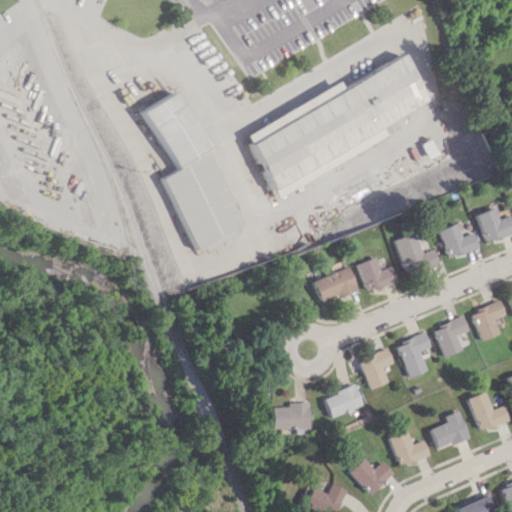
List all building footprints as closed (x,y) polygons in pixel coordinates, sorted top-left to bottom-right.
[(382,138),(375,125),(420,102),(396,55),(332,87),(330,84),(237,131),(269,195),(382,138)] [(153,177),(193,254),(234,233),(231,227),(238,223),(199,149),(201,148),(171,92),(135,110),(167,170),(153,177)] [(494,219),(489,207),(471,215),(483,243),(511,230),(511,228),(506,214),(494,219)] [(470,232),(458,236),(453,223),(435,230),(446,258),(475,246),(470,232)] [(391,239),(404,274),(436,262),(431,248),(420,253),(412,232),(391,239)] [(396,282),(391,266),(379,270),(375,257),(357,263),(365,291),(396,282)] [(321,303),(357,289),(348,266),(312,280),(321,303)] [(485,340),(501,332),(495,319),(506,314),(499,299),(472,311),(485,340)] [(443,356),(463,350),(458,334),(469,331),(465,317),(434,326),(443,356)] [(431,346),(425,332),(395,344),(409,377),(427,369),(420,351),(431,346)] [(382,367),(393,363),(387,348),(358,359),(370,388),(388,381),(382,367)] [(323,395),(329,416),(361,406),(355,385),(323,395)] [(508,420),(502,405),(491,409),(484,391),(465,398),(478,431),(508,420)] [(296,428),(296,433),(309,433),(308,402),(286,402),(286,406),(270,407),(271,429),(296,428)] [(443,422),(426,428),(434,449),(467,436),(457,410),(441,416),(443,422)] [(409,444),(404,431),(386,437),(396,466),(426,455),(421,440),(409,444)] [(346,471),(368,494),(390,472),(379,461),(371,469),(361,458),(346,471)] [(511,511),(511,480),(499,486),(508,511),(511,511)] [(333,511),(344,489),(330,483),(325,493),(311,486),(302,504),(318,511),(333,511)] [(454,506),(455,511),(483,511),(482,510),(489,507),(485,495),(454,506)]
